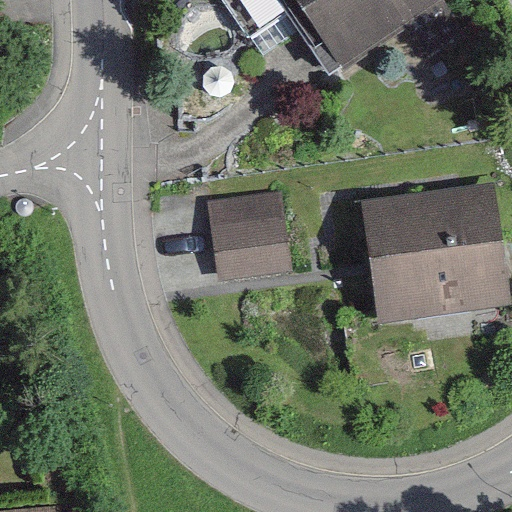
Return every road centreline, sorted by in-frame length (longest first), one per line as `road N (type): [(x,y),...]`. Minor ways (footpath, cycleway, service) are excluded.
road 1 (residential): [(100,154),(139,335),(204,431),(304,490),(409,498),(511,473)]
road 2 (residential): [(97,0),(100,154)]
